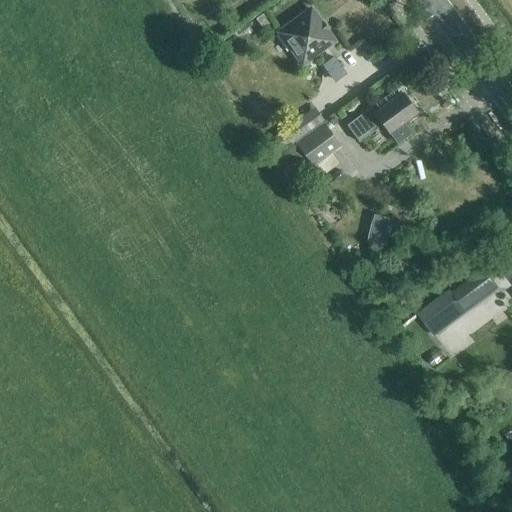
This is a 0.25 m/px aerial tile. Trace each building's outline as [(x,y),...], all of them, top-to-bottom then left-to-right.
[(290,51),(301,67),(317,56),(315,54),(333,41),(310,10),(279,33),(291,50),(290,51)] [(263,15),(256,20),(262,29),(270,24),(263,15)] [(381,122),(389,133),(388,133),(396,144),(411,133),(403,122),(416,113),(402,93),(375,112),(372,107),(346,125),(359,142),(372,132),(370,130),(381,122)] [(307,132),(298,120),(272,138),(281,151),(307,132)] [(313,167),(341,146),(323,123),(295,142),(313,167)] [(373,217),(368,242),(387,246),(392,221),(373,217)] [(466,312),(498,288),(483,269),(451,293),(466,312)] [(429,305),(417,314),(431,333),(443,323),(429,305)]
